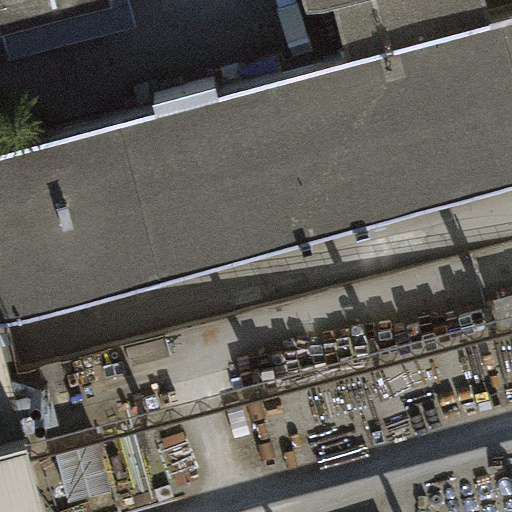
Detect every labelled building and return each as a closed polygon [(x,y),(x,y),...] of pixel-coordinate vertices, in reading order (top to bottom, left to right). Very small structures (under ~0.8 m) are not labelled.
[(0,0),(0,32),(4,31),(112,3),(110,0),(0,0)] [(110,0),(112,3),(4,31),(11,57),(138,24),(132,0),(110,0)] [(511,0),(337,0),(350,50),(511,7),(511,0)] [(0,142),(0,436),(29,429),(0,321),(0,308),(511,173),(511,7),(350,50),(308,61),(219,85),(217,76),(155,92),(157,101),(68,124),(0,142)] [(0,511),(50,511),(29,429),(0,436),(0,511)]
